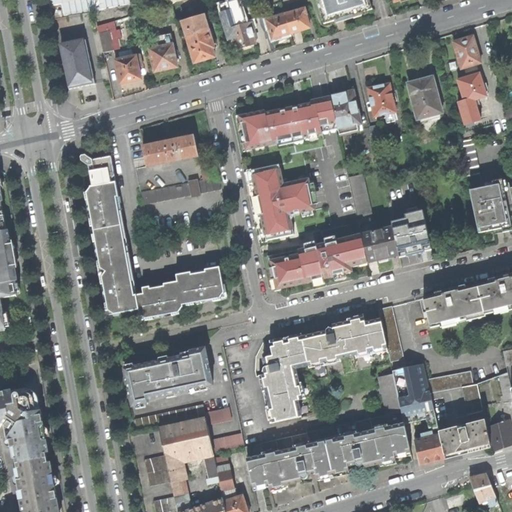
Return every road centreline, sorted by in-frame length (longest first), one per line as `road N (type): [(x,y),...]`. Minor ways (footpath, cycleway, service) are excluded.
road 1 (tertiary): [(116,511),(44,134)]
road 2 (tertiary): [(25,138),(92,511)]
road 3 (residential): [(505,0),(212,89)]
road 4 (residential): [(259,312),(270,316),(511,258)]
road 5 (residential): [(259,312),(212,89)]
road 6 (residential): [(334,511),(511,458)]
road 7 (residential): [(212,89),(44,134)]
road 8 (tertiary): [(0,0),(25,138)]
road 9 (tertiary): [(44,134),(19,0)]
